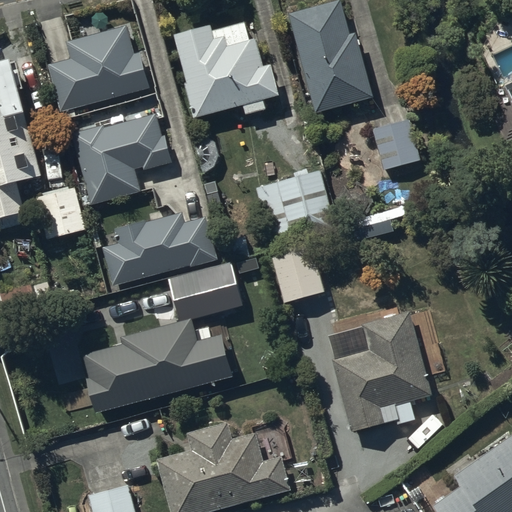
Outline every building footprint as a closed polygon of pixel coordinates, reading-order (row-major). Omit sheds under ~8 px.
[(318,104),(374,88),(357,25),(352,27),(345,0),(317,0),(292,7),(318,104)] [(247,108),(268,102),(265,91),(282,87),(274,56),(266,59),(261,41),(264,40),(262,31),(253,33),(248,15),(215,24),(213,18),(177,27),(190,76),(187,77),(196,111),(245,98),(247,108)] [(136,49),(129,20),(68,36),(73,55),(50,60),(61,104),(152,83),(144,47),(136,49)] [(15,49),(0,52),(0,215),(3,226),(24,220),(21,208),(27,206),(19,173),(45,168),(26,100),(29,99),(15,49)] [(164,132),(157,108),(76,129),(94,199),(141,186),(135,163),(145,160),(146,164),(174,157),(168,131),(164,132)] [(373,123),(386,168),(422,158),(409,113),(373,123)] [(338,223),(321,166),(258,184),(274,241),(338,223)] [(49,234),(88,224),(77,181),(38,191),(49,234)] [(115,281),(219,254),(208,212),(187,217),(185,206),(117,223),(121,240),(106,244),(115,281)] [(287,296),(327,285),(313,237),(273,248),(287,296)] [(232,260),(169,278),(180,315),(242,298),(232,260)] [(430,309),(415,314),(413,306),(331,329),(338,352),(335,353),(355,427),(398,414),(400,418),(417,413),(412,396),(436,389),(432,375),(448,370),(430,309)] [(98,409),(236,371),(225,331),(198,339),(191,315),(125,333),(127,342),(87,353),(93,375),(89,376),(98,409)] [(160,451),(175,511),(184,511),(292,484),(284,449),(266,454),(259,426),(235,433),(231,415),(190,425),(194,443),(160,451)] [(511,511),(511,431),(458,470),(464,479),(436,499),(445,511),(511,511)] [(139,511),(130,481),(91,493),(96,511),(139,511)]
